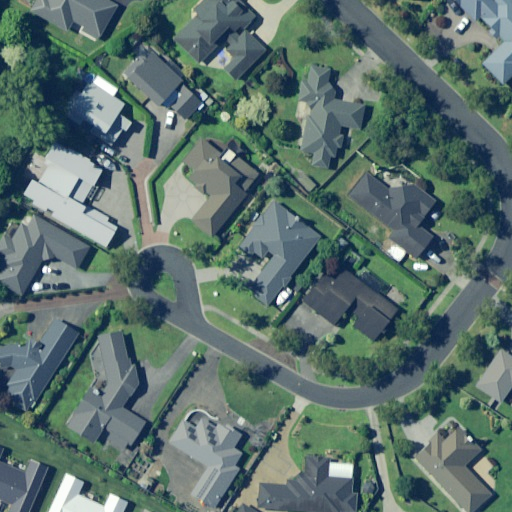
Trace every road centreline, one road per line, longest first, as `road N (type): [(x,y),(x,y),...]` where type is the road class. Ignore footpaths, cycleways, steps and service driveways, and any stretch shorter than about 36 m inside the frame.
road 1 (residential): [(188,326),(313,391),(333,398),(380,394),(407,382),(502,259),(511,227)]
road 2 (residential): [(511,201),(491,148),(340,0)]
road 3 (residential): [(188,326),(183,269),(149,261),(141,274),(146,299)]
